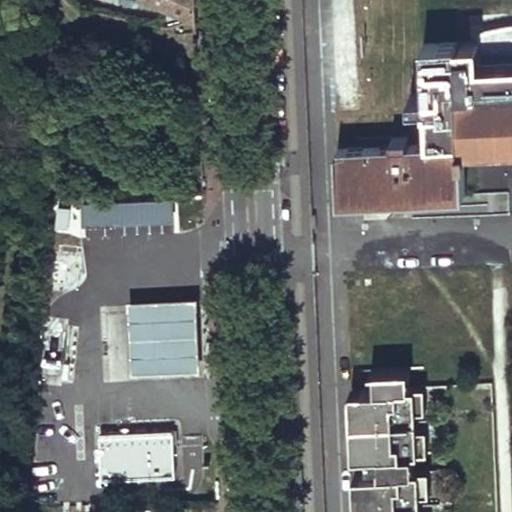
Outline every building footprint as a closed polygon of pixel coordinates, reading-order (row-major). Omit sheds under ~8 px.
[(150,0),(197,21),(196,0),(150,0)] [(338,164),(339,187),(466,185),(465,133),(511,132),(511,50),(478,52),(478,33),(425,32),(426,135),(337,138),(338,164)] [(128,213),(98,228),(122,275),(151,260),(128,213)] [(132,299),(134,370),(202,367),(200,298),(132,299)] [(429,377),(356,378),(355,445),(427,442),(429,377)] [(102,430),(103,474),(177,471),(175,427),(102,430)] [(432,511),(431,460),(355,463),(358,511),(432,511)]
